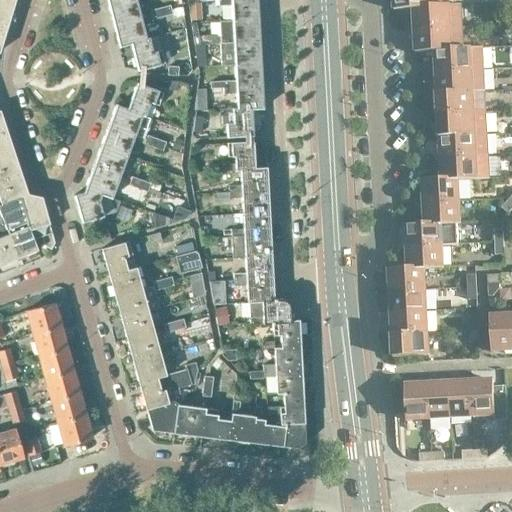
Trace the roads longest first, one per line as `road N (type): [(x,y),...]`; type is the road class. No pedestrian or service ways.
road 1 (residential): [(343,279),(297,265),(281,215),(274,0)]
road 2 (residential): [(343,279),(388,221),(371,23),(356,0)]
road 3 (secondary): [(343,279),(324,0)]
road 4 (residential): [(134,471),(332,492),(364,488)]
road 5 (residential): [(134,471),(74,266)]
road 6 (residential): [(61,188),(32,170),(7,80),(33,0)]
road 7 (secondary): [(364,488),(343,279)]
road 8 (residential): [(61,188),(109,70),(84,0)]
road 9 (unclassified): [(364,488),(511,474)]
road 10 (residential): [(0,511),(134,471)]
